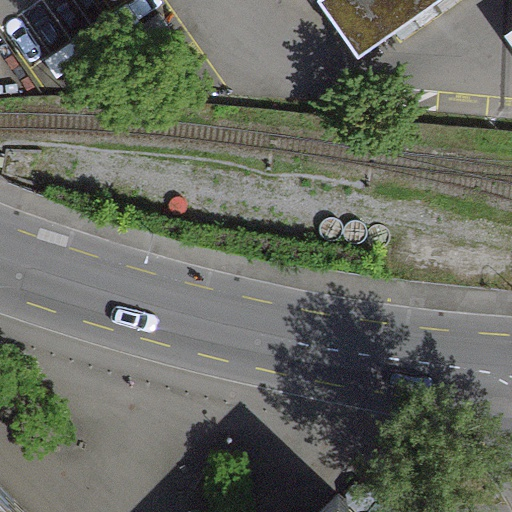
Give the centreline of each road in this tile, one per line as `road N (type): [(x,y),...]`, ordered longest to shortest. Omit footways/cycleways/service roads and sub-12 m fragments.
road 1 (unclassified): [(0,257),(249,332),(381,361),(511,377)]
road 2 (unknown): [(224,0),(243,27),(284,57),(341,77),(511,98)]
